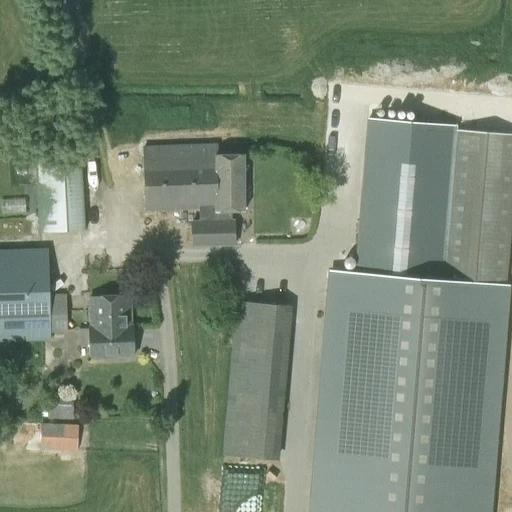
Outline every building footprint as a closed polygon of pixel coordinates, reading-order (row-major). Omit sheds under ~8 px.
[(37,233),(85,230),(83,145),(34,148),(37,233)] [(247,210),(247,154),(216,154),(215,145),(143,147),(145,210),(198,208),(198,222),(190,222),(191,247),(233,245),(232,222),(231,222),(231,210),(247,210)] [(50,333),(70,332),(70,309),(49,310),(47,248),(0,249),(0,336),(50,335),(50,333)] [(486,511),(504,287),(441,282),(417,280),(355,275),(333,273),(315,511),(486,511)] [(138,355),(137,325),(137,322),(133,323),(132,293),(91,294),(92,323),(90,323),(90,327),(91,356),(138,355)] [(274,459),(286,306),(234,302),(221,454),(274,459)] [(48,395),(48,418),(71,418),(72,396),(48,395)] [(40,449),(76,451),(77,425),(41,423),(40,449)]
